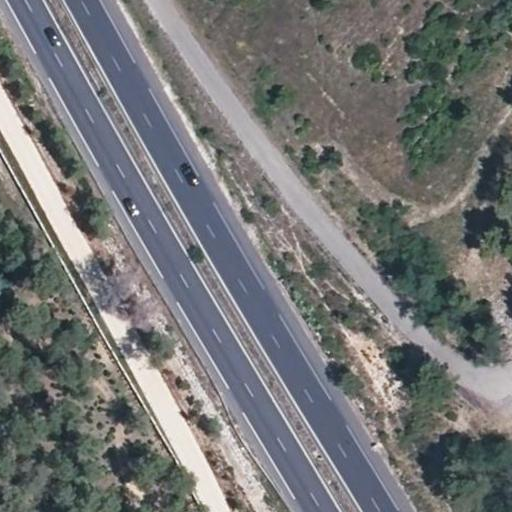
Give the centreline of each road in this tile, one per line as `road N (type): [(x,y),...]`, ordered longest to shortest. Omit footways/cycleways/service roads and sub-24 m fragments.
road 1 (primary): [(377,511),(81,0)]
road 2 (primary): [(27,0),(318,511)]
road 3 (unclassified): [(158,0),(239,118),(412,328),(458,367),(511,383)]
